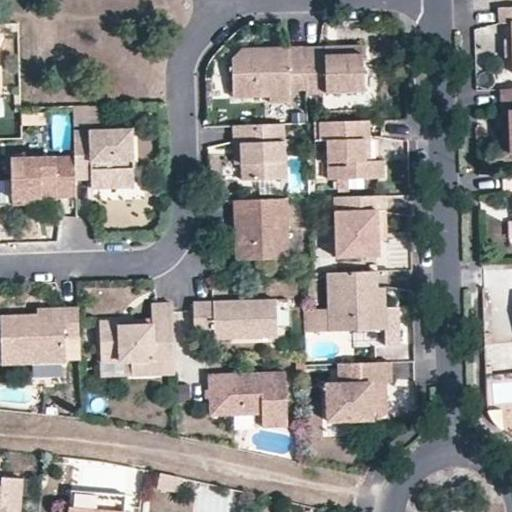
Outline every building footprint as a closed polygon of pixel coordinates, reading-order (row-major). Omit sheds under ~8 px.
[(511,7),(498,8),(499,22),(511,21),(511,7)] [(324,46),(324,54),(362,53),(362,45),(324,46)] [(242,48),(231,59),(233,97),(269,96),(290,95),(289,89),(306,89),(304,46),(242,48)] [(324,46),(304,46),(306,89),(306,92),(364,91),(362,53),(324,54),(324,46)] [(501,109),(508,109),(510,153),(511,153),(511,88),(500,89),(501,109)] [(105,105),(88,106),(88,125),(106,124),(105,105)] [(88,106),(73,107),(73,126),(88,125),(88,106)] [(502,154),(510,153),(508,109),(501,109),(502,154)] [(328,179),(336,179),(348,179),(384,178),(383,161),(370,161),(365,161),(364,139),(369,139),(369,121),(319,123),(319,139),(327,139),(328,179)] [(233,126),(234,146),(240,145),(241,164),(242,180),(285,178),(283,124),(233,126)] [(104,178),(104,187),(133,186),(131,129),(73,131),(74,155),(75,178),(91,177),(91,179),(104,178)] [(76,196),(75,178),(74,155),(10,157),(11,197),(36,197),(76,196)] [(511,191),(511,173),(502,174),(503,191),(511,191)] [(91,187),(104,187),(104,178),(91,179),(91,187)] [(337,192),(349,191),(348,179),(336,179),(337,192)] [(385,195),(334,197),(336,256),(379,255),(378,239),(378,226),(386,226),(385,195)] [(11,197),(11,205),(36,204),(36,197),(11,197)] [(242,234),(243,259),(289,258),(286,199),(233,201),(235,235),(242,234)] [(378,226),(378,239),(386,238),(386,226),(378,226)] [(242,234),(235,235),(236,260),(243,259),(242,234)] [(326,273),(328,308),(328,331),(385,329),(386,345),(401,345),(399,308),(386,308),(377,295),(377,287),(376,271),(326,273)] [(386,308),(385,287),(377,287),(377,295),(386,308)] [(213,338),(277,336),(276,299),(193,302),(194,331),(213,331),(213,338)] [(173,304),(150,305),(151,319),(151,324),(118,326),(118,321),(99,322),(100,362),(131,361),(131,375),(155,374),(154,360),(175,360),(173,304)] [(78,307),(63,308),(63,314),(36,315),(0,315),(0,327),(1,365),(65,362),(64,337),(79,337),(78,307)] [(304,331),(320,331),(320,308),(303,309),(304,331)] [(328,331),(328,308),(320,308),(320,331),(328,331)] [(175,360),(154,360),(155,374),(175,374),(175,360)] [(101,376),(131,375),(131,361),(100,362),(101,376)] [(338,364),(339,383),(326,383),(327,421),(372,419),(386,412),(385,395),(382,395),(382,383),(391,382),(390,362),(338,364)] [(410,362),(393,363),(394,379),(411,378),(410,362)] [(246,413),(261,413),(262,426),(287,425),(285,372),(214,374),(215,389),(209,389),(209,398),(210,414),(225,414),(225,404),(246,403),(246,413)] [(246,403),(225,404),(225,414),(246,413),(246,403)] [(501,409),(488,410),(489,415),(495,423),(503,429),(501,409)] [(181,478),(160,473),(157,487),(178,492),(181,478)] [(0,511),(19,511),(22,480),(1,478),(1,488),(0,487),(0,511)] [(124,511),(125,495),(72,491),(70,508),(120,511),(124,511)]
